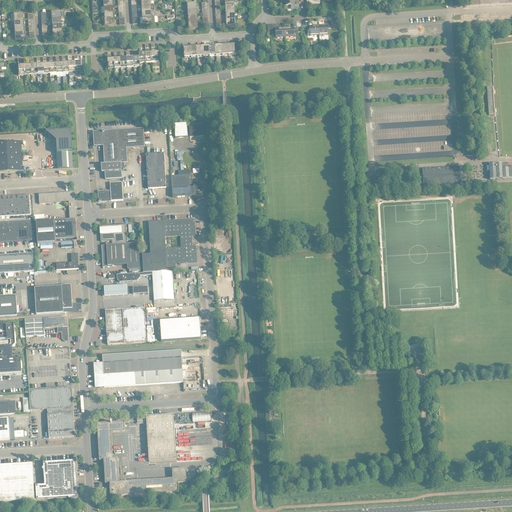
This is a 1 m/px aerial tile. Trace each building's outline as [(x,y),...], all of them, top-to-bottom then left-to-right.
[(320,26),(319,26),(320,35),(329,34),(328,29),(331,28),(331,21),(328,21),(328,25),(322,25),(320,25),(320,26)] [(320,35),(319,26),(318,26),(318,25),(316,26),(310,26),(310,22),(307,23),(307,30),(310,30),(311,35),(320,35)] [(286,28),(285,28),(286,37),(295,36),(294,31),(297,31),(297,23),(294,23),(294,27),(288,28),(288,27),(286,27),(286,28)] [(286,37),(285,28),(284,28),(284,27),(282,28),(276,28),(276,25),(273,25),(273,32),(277,32),(277,37),(286,37)] [(191,57),(191,48),(185,48),(182,48),(182,57),(185,57),(191,57)] [(497,112),(497,108),(495,108),(494,93),(496,93),(496,90),(494,90),(493,86),(492,86),(492,88),(488,88),(490,115),(494,115),(494,116),(495,116),(495,112),(497,112)] [(175,124),(176,138),(189,137),(188,123),(175,124)] [(198,137),(204,136),(204,126),(189,127),(190,137),(195,137),(195,136),(197,136),(198,137)] [(127,148),(145,147),(144,129),(103,131),(103,133),(95,133),(96,146),(104,145),(105,164),(102,164),(102,166),(102,169),(102,172),(105,172),(106,179),(122,178),(121,163),(128,163),(127,148)] [(72,152),(72,140),(56,141),(57,153),(72,152)] [(0,142),(0,172),(23,171),(21,141),(0,142)] [(147,154),(149,189),(167,188),(165,153),(147,154)] [(511,169),(503,170),(503,164),(502,164),(490,165),(490,180),(491,180),(511,178),(511,169)] [(460,174),(460,167),(459,167),(459,166),(454,167),(453,167),(423,169),(423,176),(424,176),(424,178),(423,178),(424,186),(461,184),(461,183),(460,176),(460,174)] [(191,196),(190,181),(190,176),(172,177),(173,197),(191,196)] [(194,181),(190,181),(191,196),(195,196),(203,195),(202,182),(194,182),(194,181)] [(106,191),(99,191),(99,202),(124,200),(123,182),(111,183),(111,191),(107,191),(107,190),(106,190),(106,191)] [(70,220),(76,220),(76,208),(74,208),(74,206),(76,206),(75,192),(38,194),(39,204),(62,203),(62,202),(69,202),(70,220)] [(0,196),(0,216),(31,215),(30,195),(0,196)] [(76,220),(70,220),(65,220),(36,222),(37,244),(77,241),(76,220)] [(159,222),(154,222),(149,223),(149,228),(151,254),(143,255),(144,273),(153,272),(168,272),(167,267),(176,266),(176,264),(176,263),(178,263),(179,263),(182,263),(183,263),(184,263),(186,262),(189,262),(197,262),(197,261),(197,258),(197,257),(197,255),(197,253),(197,251),(197,250),(197,249),(197,248),(197,247),(196,246),(193,247),(193,246),(193,243),(192,242),(192,240),(192,239),(192,236),(192,235),(196,235),(196,234),(196,232),(196,231),(195,228),(195,227),(195,224),(195,223),(195,221),(195,220),(186,220),(183,221),(182,221),(180,221),(174,221),(170,221),(159,222)] [(112,241),(112,245),(128,244),(126,224),(101,225),(102,238),(102,241),(112,241)] [(0,226),(0,242),(33,241),(32,225),(0,226)] [(139,243),(128,244),(112,245),(102,246),(103,266),(128,264),(128,269),(141,269),(139,243)] [(0,255),(0,273),(34,272),(33,254),(0,255)] [(57,263),(57,270),(79,269),(79,254),(72,254),(72,262),(57,263)] [(153,272),(144,273),(117,275),(118,280),(120,282),(138,281),(141,277),(141,276),(153,275),(155,301),(175,300),(173,271),(168,272),(153,272)] [(68,312),(82,311),(81,304),(73,304),(72,301),(72,289),(71,285),(62,286),(62,287),(35,289),(37,314),(64,313),(68,312)] [(127,285),(104,287),(105,297),(128,295),(127,285)] [(0,316),(18,316),(17,295),(0,296),(0,316)] [(106,310),(108,344),(147,342),(145,308),(125,309),(106,310)] [(62,339),(66,342),(69,341),(68,318),(45,319),(45,329),(58,328),(58,331),(60,333),(62,332),(62,339)] [(26,320),(26,324),(27,337),(45,336),(44,319),(26,320)] [(161,322),(162,342),(202,339),(201,319),(161,322)] [(0,374),(22,373),(21,360),(18,357),(13,358),(12,348),(13,348),(16,344),(14,324),(0,324),(0,374)] [(184,382),(182,350),(103,356),(105,387),(184,382)] [(72,387),(29,389),(31,411),(48,410),(50,438),(75,437),(74,422),(75,422),(75,421),(75,420),(74,419),(72,387)] [(0,414),(17,414),(16,402),(0,402),(0,414)] [(147,423),(149,462),(177,460),(174,415),(147,416),(147,418),(138,419),(138,424),(147,423)] [(0,418),(0,441),(10,441),(10,440),(9,418),(0,418)] [(114,459),(112,432),(126,431),(125,422),(113,423),(111,421),(110,423),(98,424),(100,460),(106,460),(106,462),(104,462),(106,483),(110,483),(111,496),(179,492),(178,483),(187,483),(186,469),(173,469),(173,479),(119,482),(118,459),(114,459)] [(78,493),(77,487),(76,461),(44,463),(45,485),(34,486),(33,463),(0,465),(0,502),(69,498),(70,499),(71,499),(72,498),(75,498),(75,497),(78,496),(77,493),(78,493)]
